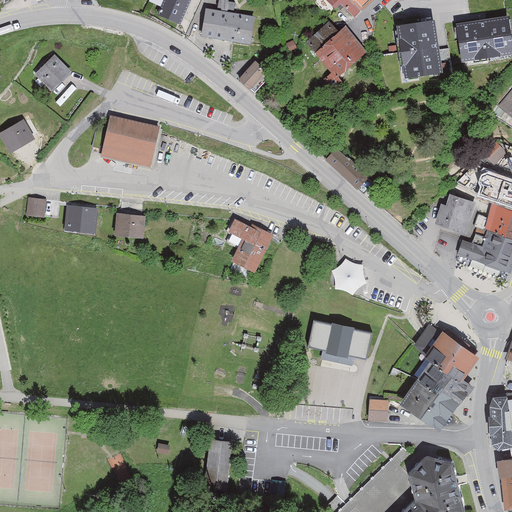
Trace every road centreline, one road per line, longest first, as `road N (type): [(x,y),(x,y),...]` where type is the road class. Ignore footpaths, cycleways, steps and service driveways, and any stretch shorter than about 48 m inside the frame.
road 1 (residential): [(481,438),(267,426),(0,396)]
road 2 (secondary): [(479,307),(268,122)]
road 3 (secondary): [(268,122),(171,44),(113,20),(64,14)]
road 4 (residential): [(268,122),(243,135),(130,100),(106,106)]
